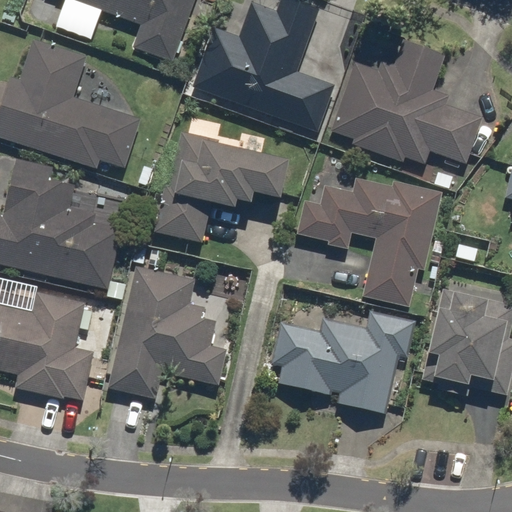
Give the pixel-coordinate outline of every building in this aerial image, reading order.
[(170,66),(192,0),(55,0),(60,2),(50,31),(88,44),(98,15),(135,28),(127,51),(170,66)] [(209,32),(187,91),(316,138),(334,90),(297,76),(319,15),(279,0),(276,0),(271,14),(247,5),(233,41),(209,32)] [(4,80),(0,92),(0,143),(92,173),(95,164),(120,172),(136,122),(70,101),(83,61),(29,43),(15,84),(4,80)] [(350,65),(325,135),(348,143),(347,147),(400,166),(401,162),(420,169),(425,154),(462,167),(479,120),(442,106),(445,99),(429,93),(441,58),(399,43),(390,68),(377,63),(373,74),(350,65)] [(170,135),(147,235),(198,247),(207,209),(226,214),(228,207),(243,210),(246,200),(273,206),(282,165),(212,149),(213,144),(170,135)] [(0,269),(104,293),(118,232),(89,225),(91,216),(66,211),(71,189),(48,183),(50,172),(9,162),(0,202),(0,269)] [(511,165),(510,165),(501,202),(511,204),(511,165)] [(420,275),(439,196),(388,184),(386,189),(351,181),(347,196),(320,189),(315,207),(299,203),(291,238),(324,245),(323,248),(343,253),(347,236),(371,242),(357,301),(405,312),(414,273),(420,275)] [(132,269),(102,390),(152,403),(158,377),(214,390),(224,352),(208,348),(214,324),(200,321),(203,310),(187,306),(192,284),(132,269)] [(422,360),(417,383),(433,386),(431,395),(464,402),(466,393),(502,401),(511,355),(511,339),(507,339),(511,316),(511,309),(436,293),(432,314),(428,313),(418,359),(422,360)] [(9,392),(80,407),(91,354),(72,350),(81,306),(32,295),(28,314),(0,307),(0,376),(12,379),(9,392)] [(405,363),(413,324),(367,314),(364,330),(318,321),(315,334),(276,325),(267,369),(276,371),(272,389),(334,402),(333,409),(381,419),(394,360),(405,363)]
